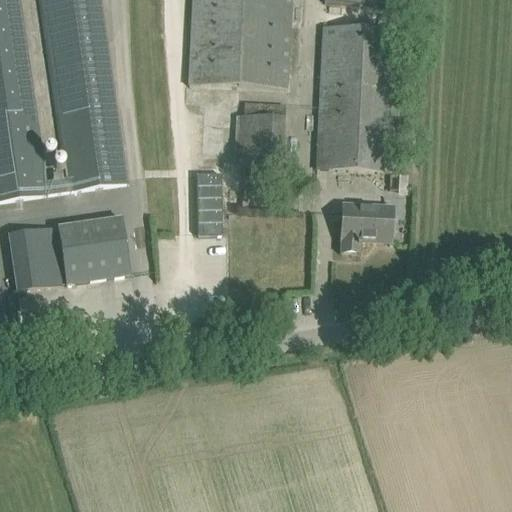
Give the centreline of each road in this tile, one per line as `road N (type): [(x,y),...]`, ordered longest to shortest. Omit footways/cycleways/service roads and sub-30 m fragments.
road 1 (unclassified): [(0,390),(511,306)]
road 2 (unknown): [(146,363),(119,0)]
road 3 (unknown): [(176,358),(180,0)]
